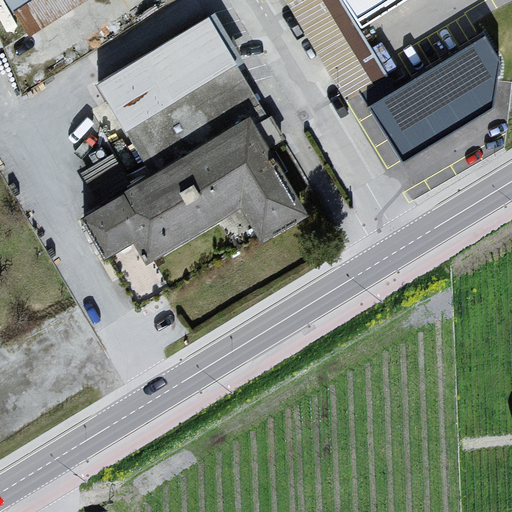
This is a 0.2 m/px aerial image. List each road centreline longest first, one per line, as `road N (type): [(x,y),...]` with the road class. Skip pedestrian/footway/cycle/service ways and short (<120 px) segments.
road 1 (primary): [(0,492),(404,246)]
road 2 (residential): [(404,246),(256,0)]
road 3 (primary): [(404,246),(511,180)]
